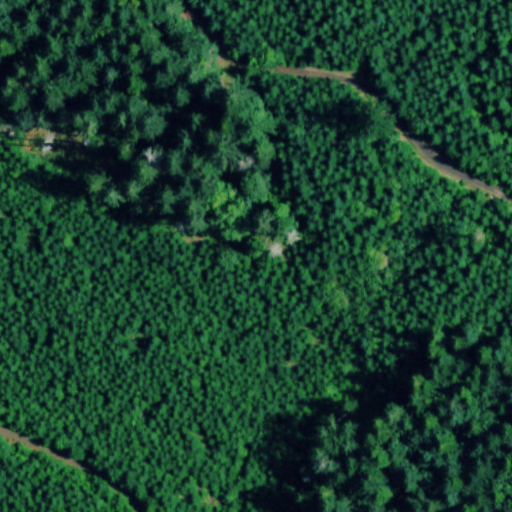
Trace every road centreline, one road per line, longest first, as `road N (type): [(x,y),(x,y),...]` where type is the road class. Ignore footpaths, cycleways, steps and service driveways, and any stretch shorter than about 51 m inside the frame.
road 1 (track): [(168,0),(197,32),(268,75),(344,85),(479,154),(511,183)]
road 2 (track): [(124,511),(109,482),(0,432)]
